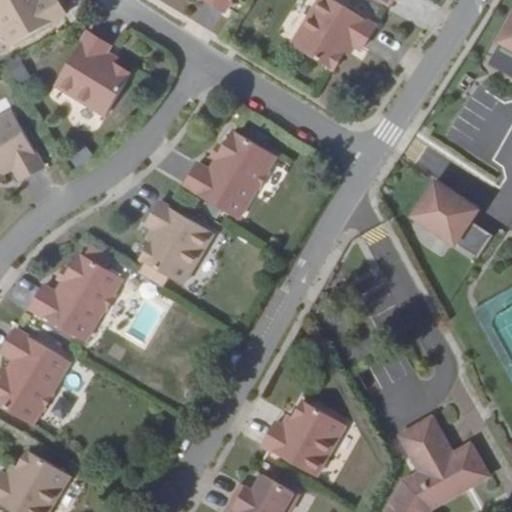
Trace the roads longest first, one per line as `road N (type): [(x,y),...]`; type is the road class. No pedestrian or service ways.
road 1 (residential): [(368,166),(170,511)]
road 2 (residential): [(0,269),(52,214),(131,165),(207,64)]
road 3 (residential): [(471,0),(368,166)]
road 4 (residential): [(368,166),(207,64)]
